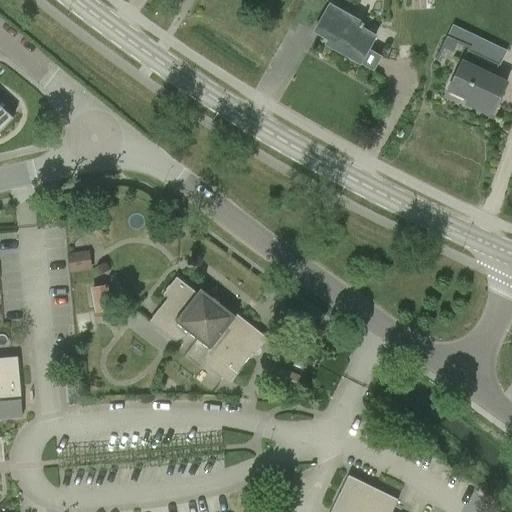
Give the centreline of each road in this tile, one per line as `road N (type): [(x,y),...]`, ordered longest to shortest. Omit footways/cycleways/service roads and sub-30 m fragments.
road 1 (tertiary): [(511,254),(316,159),(76,0)]
road 2 (residential): [(459,380),(112,133)]
road 3 (residential): [(112,133),(0,45)]
road 4 (residential): [(0,180),(112,133)]
